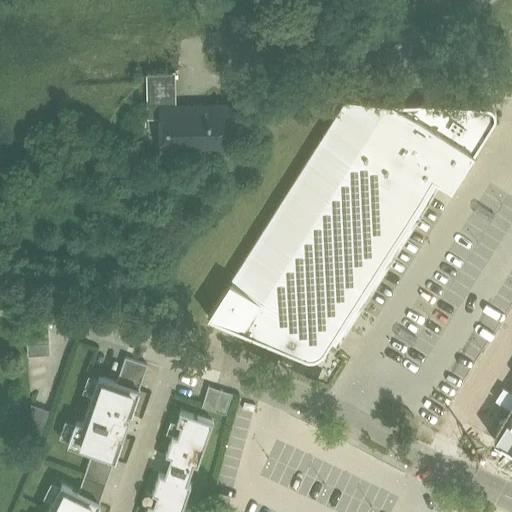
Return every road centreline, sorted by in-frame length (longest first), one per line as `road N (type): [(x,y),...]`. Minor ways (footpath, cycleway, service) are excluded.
road 1 (unclassified): [(511,501),(281,390),(174,351)]
road 2 (residential): [(73,0),(70,185),(31,303)]
road 3 (unclassified): [(482,0),(416,41),(355,55),(191,50)]
road 4 (residential): [(174,351),(115,511)]
road 5 (unclassified): [(174,351),(31,303)]
